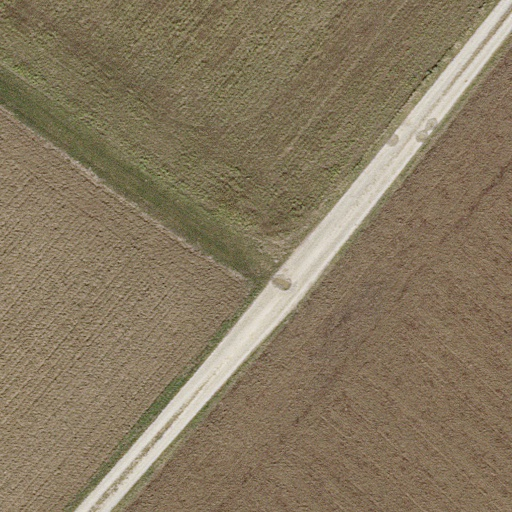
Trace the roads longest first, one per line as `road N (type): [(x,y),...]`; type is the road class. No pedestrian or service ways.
road 1 (track): [(0,81),(288,286),(511,13)]
road 2 (track): [(87,511),(288,286)]
